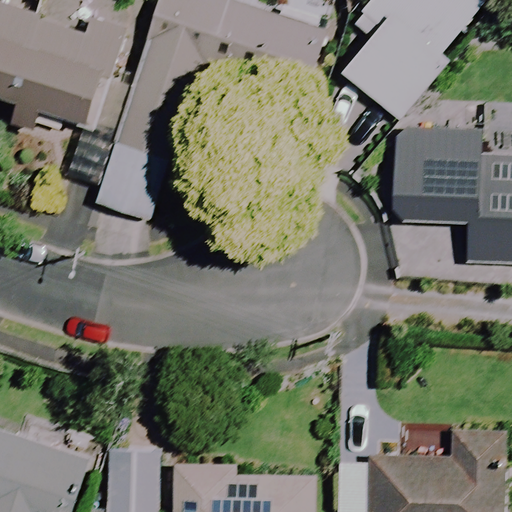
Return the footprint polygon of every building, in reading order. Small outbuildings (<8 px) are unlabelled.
[(0,97),(94,131),(138,10),(108,0),(3,0),(0,9),(0,97)] [(160,0),(155,16),(111,138),(182,163),(214,75),(302,107),(329,32),(239,0),(160,0)] [(490,0),(370,0),(354,20),(376,38),(346,75),(404,121),(452,61),(446,56),(490,0)] [(511,158),(475,157),(471,262),(511,263),(511,158)] [(508,511),(511,454),(511,432),(401,427),(399,461),(344,458),(341,511),(508,511)] [(69,511),(87,460),(0,430),(0,511),(69,511)] [(165,511),(170,456),(114,451),(108,511),(165,511)] [(240,468),(181,466),(179,511),(319,511),(321,479),(240,476),(240,468)]
